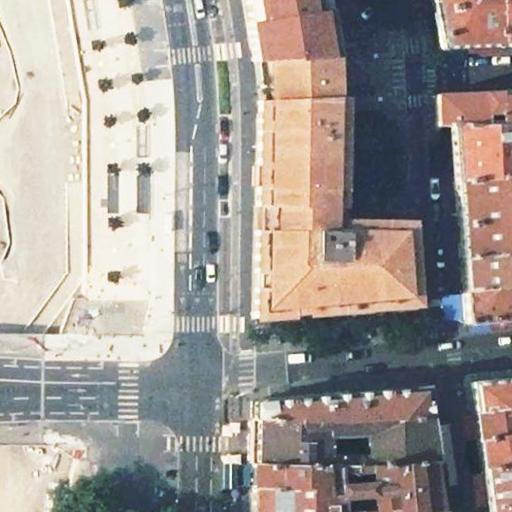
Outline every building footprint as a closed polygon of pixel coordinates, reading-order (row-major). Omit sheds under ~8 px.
[(241,0),(248,41),(251,55),(252,62),(255,61),(332,58),(335,58),(334,50),(330,27),(325,0),(241,0)] [(432,0),(433,5),(442,48),(497,46),(495,0),(432,0)] [(511,0),(495,0),(497,46),(511,45),(511,0)] [(260,101),(332,99),(332,81),(332,58),(255,61),(258,85),(260,101)] [(451,127),(511,126),(511,92),(458,94),(435,95),(435,112),(435,127),(451,127)] [(254,262),(253,317),(413,303),(407,224),(337,223),(341,101),(341,98),(332,99),(260,101),(257,101),(257,104),(254,262)] [(511,126),(451,127),(452,148),(455,181),(511,175),(510,156),(511,155),(511,126)] [(511,175),(455,181),(457,214),(460,259),(511,253),(511,175)] [(511,253),(460,259),(461,272),(462,291),(511,287),(511,253)] [(511,287),(462,291),(465,322),(493,320),(511,318),(511,287)] [(511,377),(508,378),(469,382),(470,393),(472,412),(511,405),(511,377)] [(324,395),(251,402),(251,419),(327,422),(429,417),(425,385),(324,395)] [(476,438),(511,434),(511,405),(472,412),(474,421),(476,438)] [(371,466),(436,461),(432,435),(429,417),(327,422),(251,419),(251,463),(349,466),(351,466),(371,466)] [(511,434),(476,438),(478,453),(480,469),(511,462),(511,434)] [(0,511),(9,511),(11,498),(79,475),(71,450),(39,460),(0,457),(0,511)] [(371,466),(351,466),(352,473),(367,472),(368,479),(353,480),(355,498),(369,497),(370,511),(361,511),(361,505),(358,503),(354,503),(354,511),(431,511),(444,511),(440,480),(437,460),(436,461),(371,466)] [(511,511),(511,462),(480,469),(485,511),(511,511)] [(349,466),(251,463),(250,488),(306,487),(304,511),(354,511),(354,503),(351,503),(349,506),(349,510),(340,511),(341,499),(355,498),(353,480),(335,481),(334,473),(352,473),(351,466),(349,466)] [(249,511),(443,511),(444,511),(431,511),(304,511),(306,487),(250,488),(249,511)]
